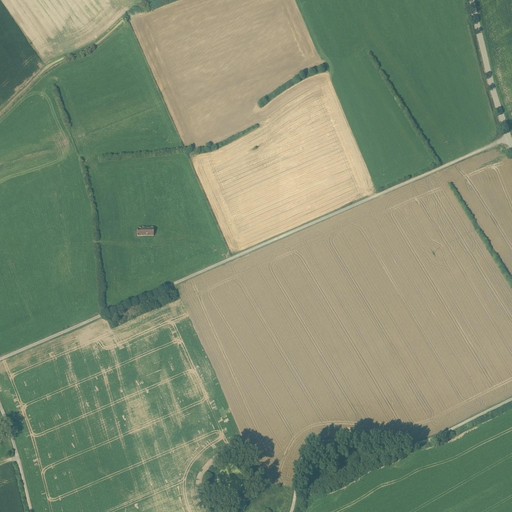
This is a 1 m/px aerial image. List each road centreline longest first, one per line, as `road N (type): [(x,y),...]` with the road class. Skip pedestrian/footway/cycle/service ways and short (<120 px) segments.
road 1 (track): [(509,138),(0,359)]
road 2 (track): [(290,511),(310,446),(409,445),(511,399)]
road 3 (tertiary): [(511,147),(471,0)]
